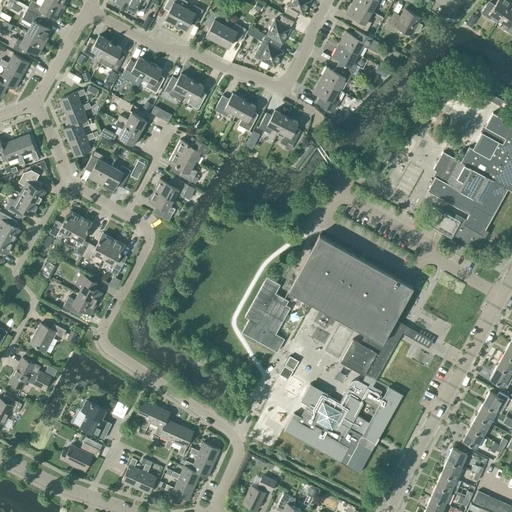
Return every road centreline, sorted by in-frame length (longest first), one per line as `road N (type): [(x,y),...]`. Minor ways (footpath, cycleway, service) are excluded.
road 1 (residential): [(87,8),(161,47),(273,87),(286,83),(329,0)]
road 2 (tertiary): [(388,511),(502,297)]
road 3 (residential): [(149,378),(100,337),(146,244),(143,224),(126,213)]
road 4 (residential): [(502,297),(326,196)]
road 5 (residential): [(214,511),(237,454),(234,438),(149,378)]
road 6 (residential): [(126,213),(66,178),(32,101)]
